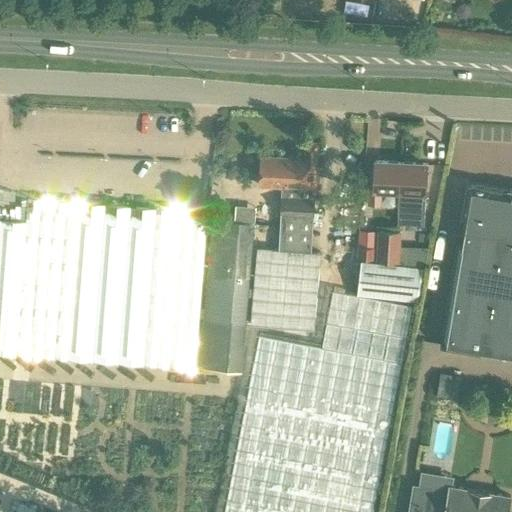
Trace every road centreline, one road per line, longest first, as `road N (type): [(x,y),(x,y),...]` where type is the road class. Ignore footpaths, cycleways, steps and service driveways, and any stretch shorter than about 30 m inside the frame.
road 1 (unclassified): [(511,110),(0,81)]
road 2 (primary): [(10,39),(226,66),(511,79)]
road 3 (primary): [(511,58),(10,39)]
